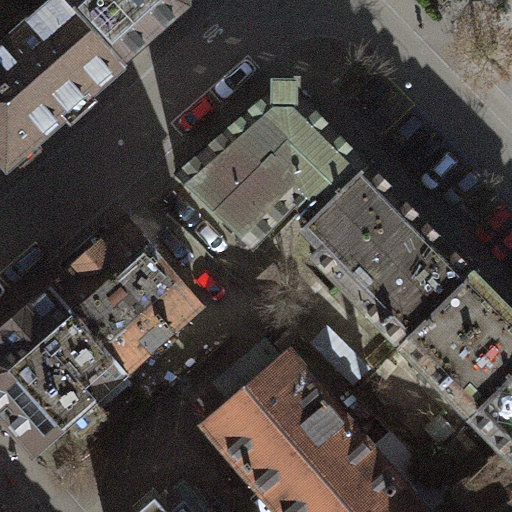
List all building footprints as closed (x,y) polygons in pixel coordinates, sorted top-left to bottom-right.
[(124,63),(66,0),(60,0),(52,8),(0,53),(0,153),(10,165),(66,116),(72,123),(95,103),(88,95),(112,74),(124,63)] [(66,0),(124,63),(188,7),(188,0),(66,0)] [(296,204),(313,222),(370,166),(302,95),(298,95),(298,82),(274,81),(274,95),(269,95),(178,175),(251,247),(296,204)] [(312,256),(402,347),(477,274),(370,166),(313,222),(304,231),(321,247),(312,256)] [(127,221),(51,287),(136,384),(219,312),(181,275),(192,264),(160,233),(150,244),(127,221)] [(402,347),(471,419),(511,379),(511,309),(477,274),(402,347)] [(0,331),(0,413),(36,454),(127,374),(51,287),(0,331)] [(234,405),(209,426),(282,511),(417,511),(420,510),(369,451),(289,357),(285,361),(267,340),(216,384),(234,405)] [(511,379),(471,419),(511,460),(511,379)] [(390,432),(369,451),(420,510),(422,511),(441,511),(460,497),(390,432)] [(144,511),(214,511),(185,477),(144,511)]
